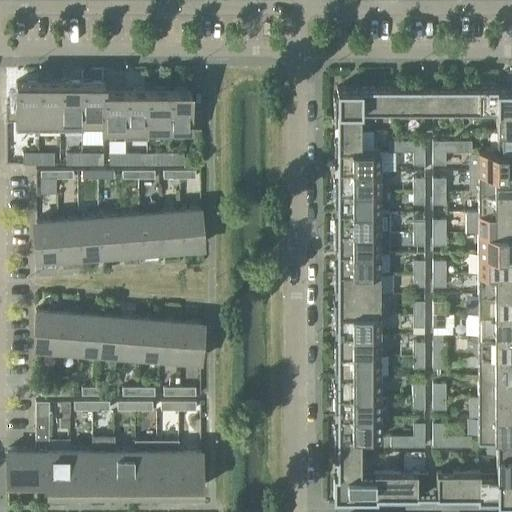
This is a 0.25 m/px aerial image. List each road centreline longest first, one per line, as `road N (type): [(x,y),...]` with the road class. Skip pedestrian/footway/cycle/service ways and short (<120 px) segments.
road 1 (residential): [(296,511),(295,50)]
road 2 (residential): [(295,9),(0,12)]
road 3 (residential): [(0,51),(295,50)]
road 4 (residential): [(295,50),(511,50)]
road 5 (residential): [(511,9),(295,9)]
